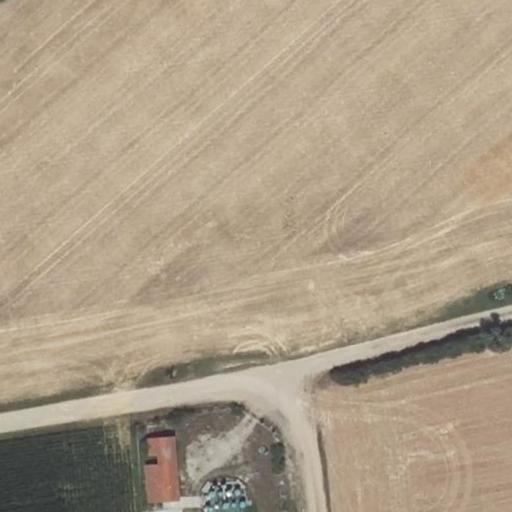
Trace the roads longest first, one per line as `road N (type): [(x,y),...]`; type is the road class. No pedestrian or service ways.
road 1 (track): [(0,410),(302,371),(511,319)]
road 2 (track): [(311,511),(302,371)]
